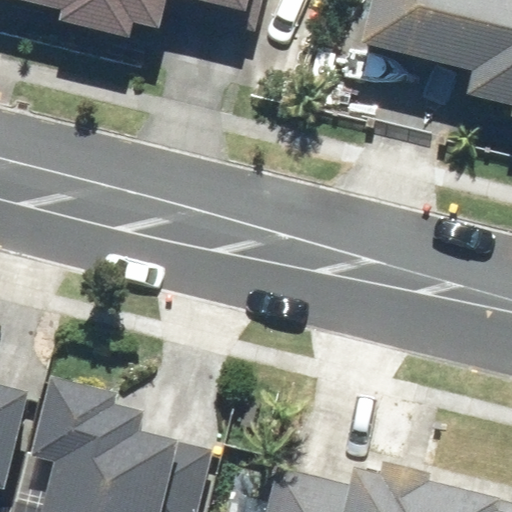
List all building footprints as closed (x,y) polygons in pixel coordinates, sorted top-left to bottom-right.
[(47,0),(88,10),(85,20),(155,38),(159,23),(184,29),(192,0),(224,0),(270,12),(273,0),(47,0)] [(511,0),(399,0),(389,43),(499,71),(493,94),(511,99),(511,0)] [(181,511),(200,435),(159,425),(164,406),(136,399),(139,387),(73,371),(54,450),(75,455),(60,511),(181,511)] [(0,477),(26,484),(51,387),(0,374),(0,477)] [(291,465),(279,511),(511,511),(511,488),(451,473),(453,467),(406,456),(403,468),(376,461),(370,485),(291,465)]
